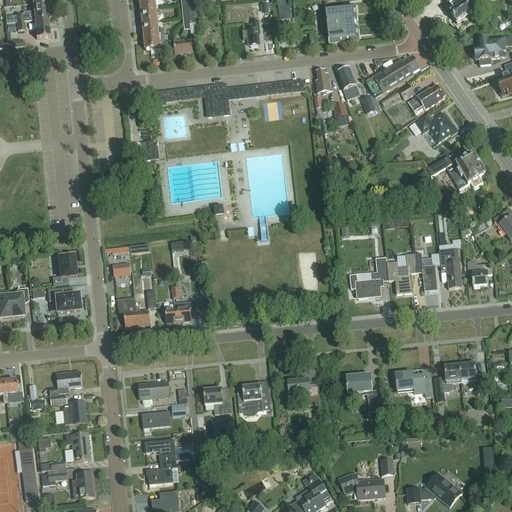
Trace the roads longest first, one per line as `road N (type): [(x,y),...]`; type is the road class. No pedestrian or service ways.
road 1 (residential): [(104,349),(511,311)]
road 2 (residential): [(130,80),(425,46)]
road 3 (residential): [(104,349),(73,87)]
road 4 (residential): [(120,511),(104,349)]
road 5 (tertiary): [(511,173),(425,46)]
